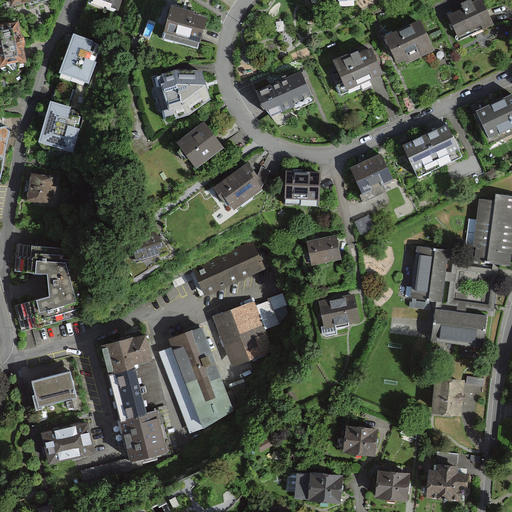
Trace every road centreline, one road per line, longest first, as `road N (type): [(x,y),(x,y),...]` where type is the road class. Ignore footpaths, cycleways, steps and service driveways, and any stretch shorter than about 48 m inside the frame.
road 1 (residential): [(241,0),(224,49),(231,99),(264,138),(284,148),(358,146),(511,76)]
road 2 (residential): [(0,280),(22,143),(67,0)]
road 3 (residential): [(511,324),(486,511)]
